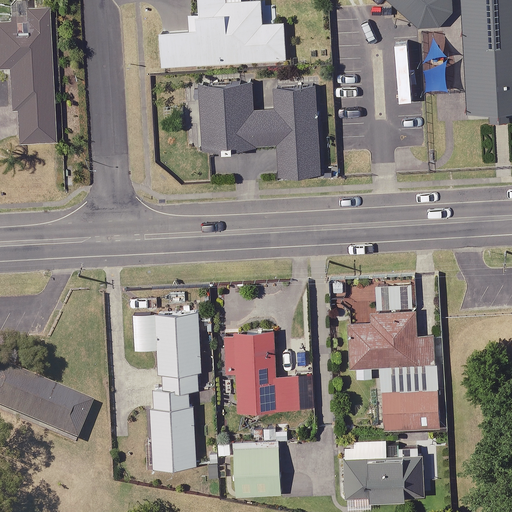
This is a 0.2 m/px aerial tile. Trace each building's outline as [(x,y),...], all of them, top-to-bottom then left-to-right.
[(287,21),(266,23),(264,0),(202,0),(204,14),(192,15),(193,30),(164,32),(166,66),(290,58),(287,21)] [(394,0),(418,22),(441,20),(453,5),(453,0),(394,0)] [(511,0),(460,0),(467,104),(490,105),(491,116),(510,113),(510,103),(511,102),(511,0)] [(51,8),(30,8),(8,9),(8,21),(0,21),(0,71),(13,71),(13,110),(19,110),(19,140),(54,139),(51,8)] [(256,110),(254,83),(203,86),(207,149),(281,145),(283,177),(324,174),(318,86),(277,88),(278,109),(256,110)] [(380,320),(352,321),(353,368),(359,368),(359,379),(378,378),(379,430),(445,428),(442,335),(419,336),(417,283),(379,285),(380,320)] [(168,385),(158,385),(158,405),(154,405),(154,440),(148,440),(148,466),(197,466),(197,390),(204,390),(204,310),(162,310),(162,374),(168,374),(168,385)] [(279,377),(276,331),(228,334),(230,372),(240,371),(242,413),(304,409),(301,376),(279,377)] [(93,405),(0,367),(0,407),(79,439),(93,405)] [(430,441),(401,440),(400,461),(348,458),(346,498),(427,502),(430,441)] [(283,478),(283,441),(220,441),(220,449),(213,449),(213,479),(223,479),(223,496),(284,495),(283,478)]
